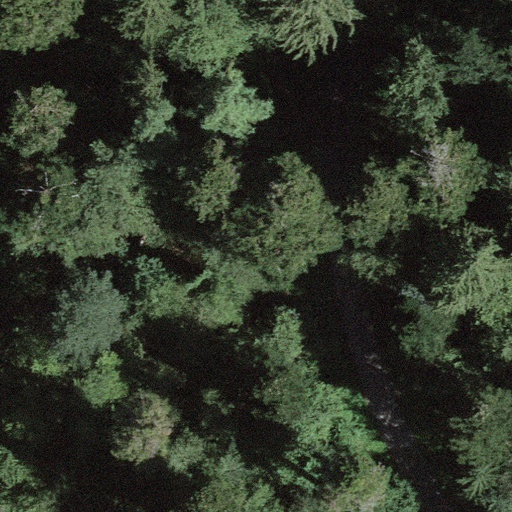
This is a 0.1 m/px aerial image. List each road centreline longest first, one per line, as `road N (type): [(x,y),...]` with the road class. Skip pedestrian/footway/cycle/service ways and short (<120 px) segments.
road 1 (track): [(349,31),(332,179),(336,234),(371,371),(432,511)]
road 2 (track): [(332,179),(265,77),(235,0)]
